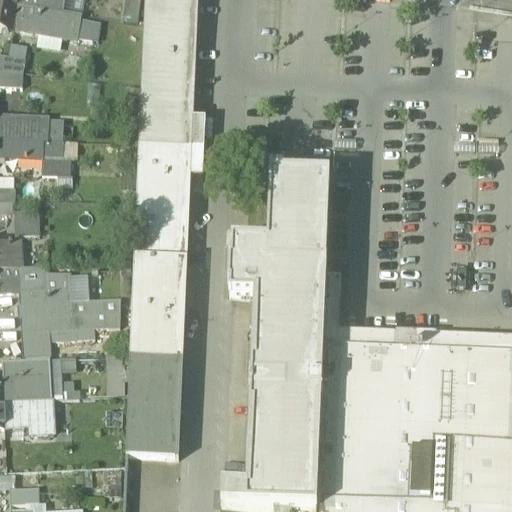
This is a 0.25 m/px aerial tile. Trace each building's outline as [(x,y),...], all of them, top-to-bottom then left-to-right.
[(0,0),(0,6),(17,9),(19,0),(0,0)] [(19,0),(17,9),(63,16),(63,14),(59,13),(61,0),(19,0)] [(125,0),(123,18),(138,19),(140,0),(125,0)] [(145,0),(134,264),(187,266),(198,0),(145,0)] [(0,32),(13,34),(17,9),(0,6),(0,32)] [(63,16),(17,9),(13,34),(64,43),(65,38),(68,17),(63,16)] [(95,27),(81,25),(82,19),(68,17),(65,38),(78,41),(77,44),(92,46),(95,27)] [(0,59),(0,75),(22,78),(25,64),(0,59)] [(0,91),(22,92),(22,78),(0,75),(0,91)] [(49,121),(0,118),(0,143),(48,146),(49,125),(49,121)] [(48,146),(63,146),(64,125),(49,125),(48,146)] [(48,146),(0,143),(0,161),(28,163),(28,160),(43,161),(63,161),(63,146),(48,146)] [(42,181),(70,181),(70,165),(42,165),(42,181)] [(221,511),(261,511),(316,511),(323,351),(324,335),(330,182),(270,180),(267,248),(232,247),(231,266),(230,266),(228,292),(230,292),(230,302),(254,302),(251,380),(250,380),(249,398),(250,398),(246,492),(222,491),(221,511)] [(0,206),(14,207),(15,193),(0,193),(0,206)] [(14,217),(15,242),(39,241),(38,216),(14,217)] [(0,247),(0,272),(22,271),(20,246),(0,247)] [(178,463),(187,266),(134,264),(126,461),(178,463)] [(22,272),(22,271),(0,272),(0,297),(21,297),(22,311),(48,310),(47,283),(47,271),(22,272)] [(23,337),(25,363),(50,361),(49,346),(95,344),(94,334),(120,333),(120,305),(72,306),(71,282),(47,283),(48,310),(22,311),(23,337)] [(395,337),(324,335),(323,351),(395,354),(395,337)] [(511,511),(511,358),(436,355),(437,339),(437,337),(395,336),(395,337),(395,354),(323,351),(316,511),(511,511)] [(511,341),(437,339),(436,355),(511,358),(511,341)] [(26,381),(3,382),(4,407),(39,405),(38,382),(50,381),(50,364),(25,365),(26,381)] [(2,367),(3,382),(26,381),(25,365),(2,367)] [(52,405),(50,381),(38,382),(39,405),(52,405)] [(39,405),(4,407),(5,432),(30,431),(30,439),(54,438),(52,405),(39,405)] [(11,453),(0,453),(0,478),(12,478),(11,453)] [(0,480),(0,494),(9,494),(15,493),(14,480),(0,480)] [(39,492),(15,493),(9,494),(10,510),(26,509),(40,508),(39,492)]
